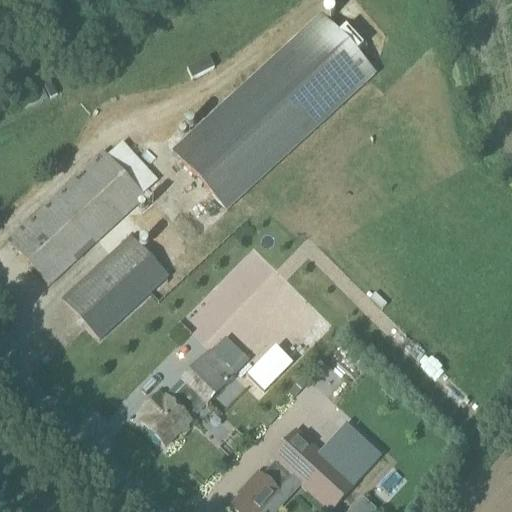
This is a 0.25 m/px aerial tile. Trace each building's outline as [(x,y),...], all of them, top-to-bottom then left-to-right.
[(357,58),(366,49),(345,26),(336,35),(320,17),(172,153),(227,213),(375,77),(357,58)] [(77,99),(84,115),(101,107),(93,91),(77,99)] [(50,140),(56,125),(39,118),(33,132),(50,140)] [(124,136),(0,240),(43,291),(142,209),(134,199),(154,182),(131,154),(136,150),(124,136)] [(100,345),(169,281),(130,239),(61,302),(100,345)] [(186,388),(170,403),(166,399),(163,402),(158,397),(140,416),(145,421),(141,425),(165,449),(180,434),(184,434),(188,430),(188,426),(190,423),(188,421),(194,414),(197,417),(206,408),(208,410),(237,380),(210,353),(181,383),(186,388)] [(289,385),(282,397),(293,403),(300,391),(289,385)] [(274,465),(261,480),(259,478),(229,511),(230,511),(278,511),(286,503),(276,493),(289,478),(326,511),(335,511),(358,487),(344,475),(357,462),(327,434),(314,447),(296,431),(269,461),(274,465)] [(375,511),(376,511),(362,499),(350,511),(375,511)]
